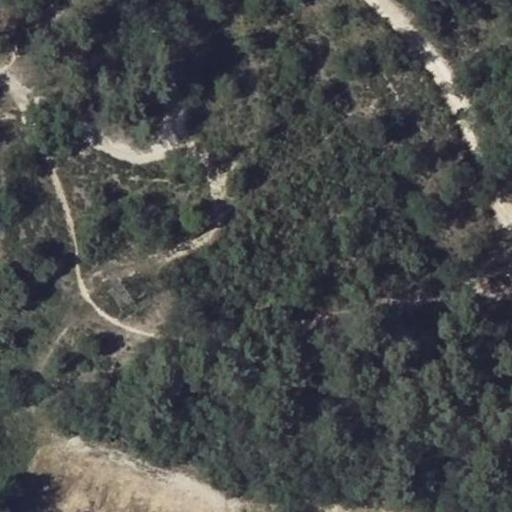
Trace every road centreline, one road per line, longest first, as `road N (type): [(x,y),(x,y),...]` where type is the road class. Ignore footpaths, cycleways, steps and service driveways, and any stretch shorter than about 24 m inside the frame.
road 1 (track): [(146,0),(176,104),(145,151),(0,72)]
road 2 (track): [(511,249),(424,49),(372,0)]
